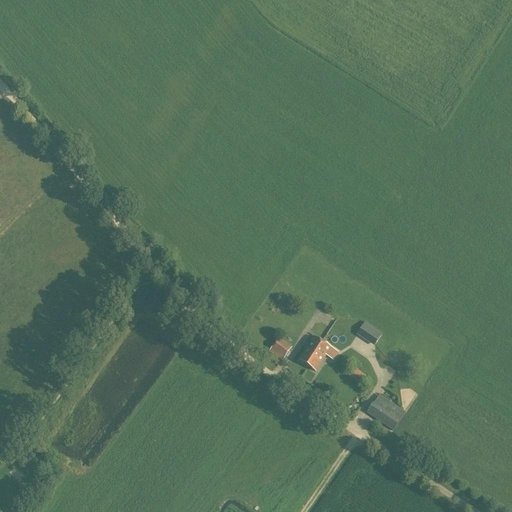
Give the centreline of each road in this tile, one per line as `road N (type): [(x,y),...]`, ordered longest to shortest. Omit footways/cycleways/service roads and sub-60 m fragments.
road 1 (track): [(259,366),(211,327),(4,90)]
road 2 (unclassified): [(475,511),(259,366)]
